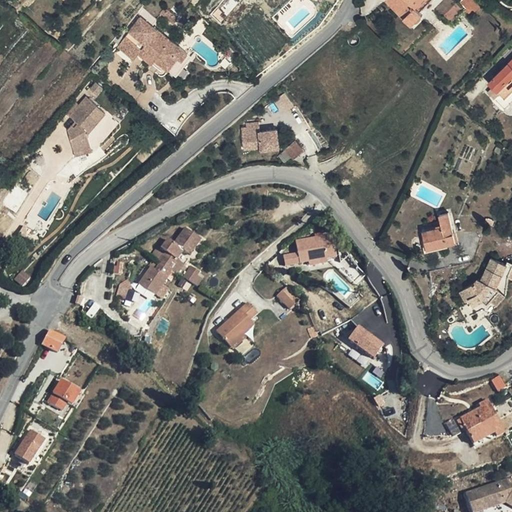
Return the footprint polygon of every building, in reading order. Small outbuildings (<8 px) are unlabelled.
[(392,0),(391,1),(416,26),(428,15),(421,8),(428,0),(392,0)] [(152,21),(141,12),(113,47),(130,61),(134,56),(138,51),(144,56),(147,52),(162,65),(168,57),(176,63),(182,55),(147,27),(152,21)] [(138,51),(134,56),(146,65),(150,61),(173,79),(188,59),(182,55),(176,63),(168,57),(162,65),(147,52),(144,56),(138,51)] [(511,68),(489,90),(505,107),(511,100),(511,68)] [(105,90),(99,85),(95,91),(101,96),(105,90)] [(283,93),(267,106),(273,114),(294,108),(283,93)] [(77,124),(90,108),(80,100),(67,116),(77,124)] [(82,161),(103,154),(98,137),(112,118),(94,102),(90,108),(77,124),(83,129),(75,140),(82,161)] [(267,161),(285,158),(282,140),(264,143),(263,134),(250,136),(250,140),(246,141),(249,161),(267,159),(267,161)] [(306,161),(298,152),(285,165),(291,172),(296,166),(298,169),(306,161)] [(105,159),(103,154),(82,161),(84,167),(105,159)] [(423,236),(427,252),(454,246),(447,215),(439,217),(442,230),(423,236)] [(310,264),(327,259),(337,256),(331,233),(320,236),(321,241),(315,242),(314,238),(294,244),(297,256),(284,260),(287,270),(310,264)] [(172,262),(184,270),(191,261),(198,265),(209,250),(194,239),(183,255),(175,249),(168,259),(172,262)] [(468,305),(473,316),(486,309),(491,314),(507,295),(509,277),(511,277),(511,262),(508,261),(507,264),(490,258),(480,281),(478,280),(473,286),(463,292),(468,305)] [(327,259),(310,264),(312,270),(330,265),(327,259)] [(182,274),(170,266),(162,261),(156,269),(167,276),(179,284),(183,287),(191,276),(184,270),(182,274)] [(182,274),(184,270),(172,262),(170,266),(182,274)] [(29,288),(35,279),(18,275),(13,284),(29,288)] [(179,284),(167,276),(162,283),(157,278),(145,296),(163,308),(170,298),(179,284)] [(206,284),(199,278),(191,289),(205,299),(209,292),(204,288),(206,284)] [(120,284),(116,296),(124,298),(126,290),(132,286),(127,279),(120,284)] [(274,296),(279,300),(288,292),(283,287),(274,296)] [(288,292),(279,300),(285,308),(294,299),(288,292)] [(76,298),(73,306),(80,308),(82,300),(76,298)] [(170,298),(163,308),(169,312),(175,303),(170,298)] [(229,349),(242,337),(253,327),(249,323),(257,315),(246,303),(214,333),(229,349)] [(473,316),(468,305),(463,308),(468,319),(473,316)] [(347,341),(373,359),(383,345),(358,326),(347,341)] [(65,339),(50,331),(42,344),(58,353),(65,339)] [(242,337),(229,349),(232,352),(245,340),(242,337)] [(41,403),(57,375),(49,372),(32,402),(41,403)] [(49,402),(63,411),(67,402),(73,407),(81,392),(62,380),(54,393),(49,402)] [(499,426),(491,410),(488,404),(479,408),(481,411),(460,422),(463,428),(471,446),(485,439),(493,435),(494,436),(502,432),(499,426)] [(46,439),(31,430),(25,437),(15,454),(30,465),(40,448),(46,439)] [(511,511),(511,477),(468,489),(474,510),(474,511),(491,511),(498,510),(500,511),(511,511)]
